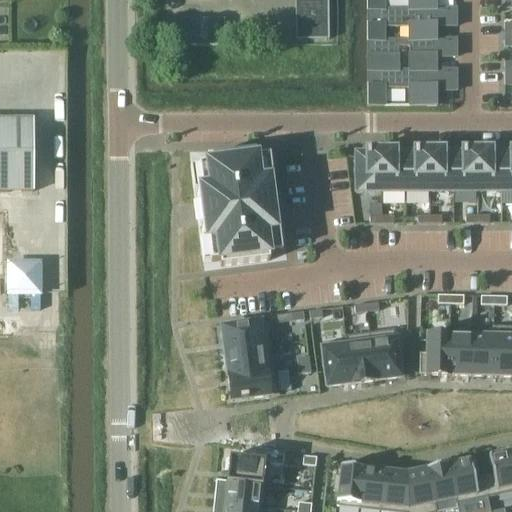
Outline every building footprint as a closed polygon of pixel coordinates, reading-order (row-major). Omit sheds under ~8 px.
[(295,0),(296,40),(329,39),(328,0),(295,0)] [(367,0),(368,10),(384,10),(384,0),(409,0),(409,10),(436,10),(435,0),(367,0)] [(456,9),(436,10),(409,10),(384,10),(368,10),(368,41),(384,40),(384,28),(409,28),(409,40),(436,40),(436,27),(456,27),(456,9)] [(183,46),(224,45),(224,20),(183,20),(183,46)] [(384,40),(368,41),(368,71),(398,71),(398,48),(409,47),(409,71),(436,71),(436,58),(456,58),(456,40),(436,40),(409,40),(384,40)] [(456,71),(436,71),(409,71),(398,71),(368,71),(368,107),(385,107),(385,93),(410,93),(410,107),(436,107),(436,92),(456,91),(456,71)] [(33,120),(0,119),(0,192),(34,193),(33,120)] [(511,192),(511,150),(511,151),(511,154),(501,154),(501,193),(511,192)] [(381,194),(381,151),(367,152),(367,155),(356,155),(356,194),(381,194)] [(405,193),(405,155),(395,155),(395,151),(381,151),(381,194),(405,193)] [(429,193),(429,151),(415,151),(415,155),(405,155),(405,193),(429,193)] [(453,193),(453,155),(443,155),(443,151),(429,151),(429,193),(453,193)] [(477,193),(477,151),(463,151),(463,155),(453,155),(453,193),(477,193)] [(501,193),(501,154),(491,155),(491,151),(477,151),(477,193),(501,193)] [(220,261),(221,268),(270,261),(269,255),(282,253),(269,156),(256,158),(256,152),(207,158),(208,164),(205,164),(208,188),(197,189),(199,204),(210,202),(213,224),(202,225),(204,240),(214,238),(217,262),(220,261)] [(382,225),(382,217),(370,217),(370,225),(382,225)] [(394,225),(394,217),(382,217),(382,225),(394,225)] [(430,225),(429,217),(417,217),(418,225),(430,225)] [(441,217),(429,217),(430,225),(441,225),(441,217)] [(477,225),(477,217),(465,217),(465,225),(477,225)] [(489,217),(477,217),(477,225),(489,225),(489,217)] [(451,306),(451,297),(438,296),(438,305),(451,306)] [(464,297),(451,297),(451,306),(463,306),(464,297)] [(494,307),(494,298),(481,297),(481,306),(494,307)] [(507,298),(494,298),(494,307),(507,307),(507,298)] [(378,304),(366,305),(367,313),(379,312),(378,304)] [(367,313),(366,305),(354,307),(355,315),(367,313)] [(322,319),(321,311),(309,313),(310,321),(322,319)] [(304,321),(303,313),(291,315),(292,323),(304,321)] [(222,329),(226,354),(273,347),(270,322),(222,329)] [(511,378),(511,327),(492,327),(492,337),(493,337),(492,378),(511,378)] [(401,378),(395,331),(370,334),(376,382),(401,378)] [(376,382),(370,334),(345,337),(346,342),(347,341),(352,385),(376,382)] [(449,377),(450,336),(427,335),(427,355),(419,354),(419,376),(449,377)] [(471,377),(472,336),(450,336),(449,377),(471,377)] [(492,378),(493,337),(492,337),(472,336),(471,377),(492,378)] [(352,385),(347,341),(346,342),(322,345),(327,388),(352,385)] [(276,370),(273,347),(226,354),(229,377),(276,370)] [(310,366),(309,358),(297,360),(298,368),(310,366)] [(311,374),(310,366),(298,368),(299,376),(311,374)] [(280,395),(276,370),(229,377),(232,402),(280,395)] [(229,458),(227,483),(267,488),(269,466),(284,467),(285,455),(242,451),(241,460),(229,458)] [(511,493),(511,451),(489,457),(493,475),(483,477),(488,498),(511,493)] [(303,466),(316,468),(316,459),(303,458),(303,466)] [(488,498),(483,477),(474,479),(470,460),(448,465),(457,505),(488,498)] [(448,465),(427,470),(436,511),(446,511),(457,510),(456,505),(457,505),(448,465)] [(359,510),(363,470),(364,470),(364,469),(341,467),(340,478),(335,478),(334,492),(338,492),(336,508),(359,510)] [(377,511),(380,511),(385,472),(364,470),(363,470),(359,510),(377,511)] [(436,511),(427,470),(406,474),(407,511),(436,511)] [(407,511),(406,474),(385,472),(380,511),(407,511)] [(265,509),(267,488),(227,483),(224,505),(265,509)]
